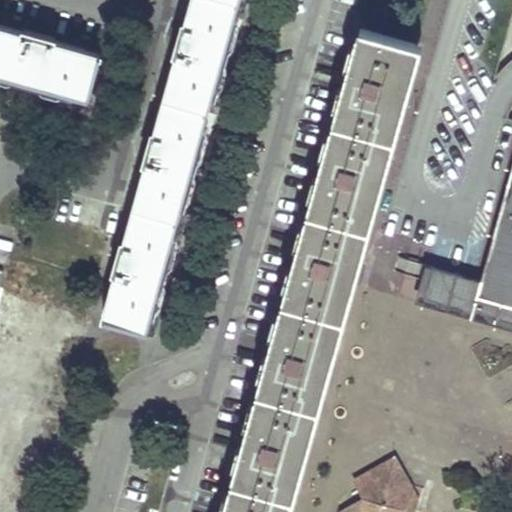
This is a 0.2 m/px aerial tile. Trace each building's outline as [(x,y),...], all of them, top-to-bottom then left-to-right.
[(190,0),(102,316),(149,328),(153,312),(178,223),(209,108),(238,0),(190,0)] [(101,52),(0,25),(0,71),(89,96),(101,52)] [(416,44),(364,28),(226,511),(287,511),(327,369),(343,310),(353,273),(363,238),(416,44)] [(511,173),(482,281),(425,268),(414,302),(511,329),(511,173)] [(94,264),(99,227),(49,221),(44,258),(94,264)] [(415,511),(420,496),(395,457),(354,480),(364,495),(340,511),(415,511)]
